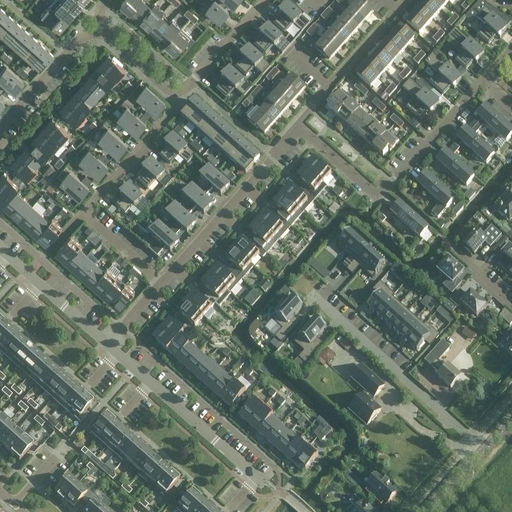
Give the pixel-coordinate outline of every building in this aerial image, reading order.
[(65,20),(73,12),(74,11),(61,0),(54,0),(49,6),(65,20)] [(61,0),(74,11),(82,2),(79,0),(61,0)] [(131,12),(141,0),(124,0),(122,3),(131,12)] [(140,20),(154,3),(150,0),(141,0),(131,12),(140,20)] [(224,7),(215,0),(203,0),(201,3),(207,8),(201,16),(210,24),(216,16),(222,21),(223,21),(221,20),(229,11),(224,7)] [(441,10),(429,0),(427,0),(421,7),(434,18),(441,10)] [(448,2),(445,0),(429,0),(441,10),(448,2)] [(506,28),(509,25),(510,23),(510,21),(510,20),(509,19),(488,6),(481,0),(480,0),(465,18),(470,23),(475,17),(486,27),(478,35),(488,44),(496,36),(500,39),(500,38),(499,37),(507,29),(506,28)] [(360,1),(353,9),(365,21),(371,14),(368,11),(369,9),(360,1)] [(149,28),(163,11),(154,3),(140,20),(149,28)] [(461,7),(465,11),(469,7),(465,3),(461,7)] [(292,25),(302,33),(309,24),(288,4),(280,13),(279,12),(282,16),(275,24),(285,33),(292,25)] [(57,29),(65,20),(49,6),(40,16),(50,25),(51,24),(57,29)] [(434,18),(421,7),(414,15),(427,27),(434,18)] [(184,14),(189,19),(193,14),(188,9),(184,14)] [(329,17),(333,13),(328,9),(324,13),(329,17)] [(358,29),(365,21),(353,9),(346,17),(358,29)] [(0,31),(11,18),(3,11),(0,15),(0,31)] [(158,36),(172,19),(163,11),(149,28),(158,36)] [(325,22),(329,17),(324,13),(320,18),(325,22)] [(198,19),(193,14),(189,19),(194,23),(198,19)] [(455,23),(459,18),(455,14),(451,19),(455,23)] [(427,27),(414,15),(407,24),(419,35),(427,27)] [(351,37),(358,29),(346,17),(338,25),(351,37)] [(0,35),(6,41),(19,26),(11,18),(0,31),(0,35)] [(167,44),(181,27),(172,19),(158,36),(167,44)] [(451,27),(455,23),(451,19),(447,23),(451,27)] [(318,29),(314,25),(310,29),(314,33),(318,29)] [(344,45),(351,37),(338,25),(331,33),(344,45)] [(14,48),(28,33),(19,26),(6,41),(14,48)] [(273,46),(282,54),(290,45),(268,26),(261,34),(260,33),(259,34),(263,37),(255,46),(265,55),(273,46)] [(192,37),(181,27),(167,44),(176,52),(182,46),(183,47),(192,37)] [(401,27),(393,36),(407,48),(414,39),(401,27)] [(310,38),(314,33),(310,29),(306,34),(310,38)] [(484,54),(456,29),(455,29),(447,38),(463,52),(456,61),(466,69),(473,61),(477,64),(478,63),(477,62),(484,54)] [(445,35),(440,31),(436,35),(441,39),(445,35)] [(22,55),(36,40),(28,33),(14,48),(22,55)] [(337,53),(344,45),(331,33),(324,41),(337,53)] [(437,44),(441,39),(436,35),(432,40),(437,44)] [(407,48),(393,36),(386,44),(400,56),(407,48)] [(30,62),(44,47),(36,40),(22,55),(30,62)] [(337,53),(324,41),(317,50),(326,58),(327,56),(331,59),(337,53)] [(400,56),(386,44),(379,52),(393,64),(400,56)] [(52,55),(44,47),(30,62),(39,70),(52,55)] [(249,48),(242,56),(241,55),(240,56),(244,59),(236,67),(246,76),(254,68),(263,76),(271,67),(249,48)] [(379,52),(372,60),(385,72),(393,64),(379,52)] [(426,56),(421,52),(417,57),(421,61),(426,56)] [(454,88),(461,80),(433,54),(425,63),(438,75),(430,83),(443,95),(451,86),(454,90),(455,89),(454,88)] [(101,64),(101,65),(118,80),(126,70),(109,55),(105,60),(108,63),(104,67),(101,64)] [(417,65),(421,61),(417,57),(413,61),(417,65)] [(385,72),(372,60),(365,68),(378,80),(385,72)] [(118,80),(101,65),(97,69),(100,72),(96,76),(93,73),(107,86),(110,89),(118,80)] [(23,82),(6,66),(0,72),(0,88),(3,91),(7,86),(14,91),(23,82)] [(275,68),(270,74),(275,78),(279,72),(275,68)] [(378,80),(365,68),(357,76),(371,88),(378,80)] [(411,72),(407,68),(403,73),(407,77),(411,72)] [(234,90),(244,98),(252,89),(230,69),(222,78),(221,77),(224,81),(217,89),(227,98),(234,90)] [(107,86),(93,73),(89,78),(92,81),(88,85),(85,82),(102,97),(110,89),(107,86)] [(403,81),(407,77),(403,73),(399,77),(403,81)] [(270,83),(275,78),(270,74),(265,79),(270,83)] [(289,74),(281,83),(297,98),(304,90),(300,87),(302,85),(289,74)] [(431,113),(439,105),(410,79),(402,88),(415,100),(407,108),(421,120),(428,112),(432,115),(432,114),(431,113)] [(102,97),(85,82),(81,87),(84,89),(80,94),(77,91),(94,106),(102,97)] [(133,91),(158,113),(159,112),(158,111),(165,102),(146,85),(145,87),(140,83),(133,91)] [(289,106),(296,99),(297,98),(281,83),(273,92),(289,106)] [(354,88),(359,93),(363,88),(358,83),(354,88)] [(397,88),(392,84),(388,89),(393,93),(397,88)] [(259,86),(254,92),(259,96),(263,90),(259,86)] [(368,93),(363,88),(359,93),(364,97),(368,93)] [(389,97),(393,93),(388,89),(384,93),(389,97)] [(338,116),(352,100),(342,90),(333,100),(334,102),(329,108),(338,116)] [(94,106),(77,91),(73,96),(76,98),(72,102),(86,115),(87,115),(84,112),(91,104),(94,107),(94,106)] [(254,101),(259,96),(254,92),(249,97),(254,101)] [(281,115),(288,107),(289,106),(273,92),(265,101),(281,115)] [(146,124),(129,108),(133,104),(127,98),(123,103),(118,108),(122,112),(119,116),(139,134),(139,133),(138,132),(146,124)] [(372,104),(377,109),(381,104),(376,99),(372,104)] [(78,125),(86,115),(72,102),(69,100),(65,105),(68,107),(64,112),(78,125)] [(358,112),(361,108),(352,100),(338,116),(347,124),(358,112)] [(189,124),(202,109),(194,101),(181,116),(189,124)] [(246,101),(242,106),(246,110),(251,104),(246,101)] [(273,125),(280,116),(281,115),(265,101),(256,110),(273,125)] [(386,109),(381,104),(377,109),(382,113),(386,109)] [(511,135),(511,130),(485,107),(479,113),(484,117),(482,120),(486,123),(486,124),(487,124),(491,127),(490,128),(491,128),(495,131),(495,132),(496,132),(499,135),(499,136),(500,136),(506,141),(511,135)] [(97,117),(101,120),(109,112),(105,108),(97,117)] [(147,119),(153,113),(147,108),(142,115),(147,119)] [(197,131),(210,116),(202,109),(189,124),(197,131)] [(264,134),(273,125),(256,110),(247,120),(257,129),(258,128),(264,134)] [(356,132),(367,119),(358,112),(347,124),(356,132)] [(390,120),(395,124),(399,120),(394,115),(390,120)] [(205,138),(218,123),(210,116),(197,131),(205,138)] [(376,127),(379,124),(370,116),(367,119),(356,132),(365,140),(376,127)] [(45,127),(44,128),(61,143),(70,134),(53,118),(48,123),(51,126),(48,130),(45,127)] [(404,125),(399,120),(395,124),(400,129),(404,125)] [(213,145),(226,130),(218,123),(205,138),(213,145)] [(120,155),(119,154),(127,145),(103,124),(99,130),(103,133),(100,137),(120,155)] [(178,135),(182,130),(178,127),(174,131),(178,135)] [(374,148),(385,135),(376,127),(365,140),(374,148)] [(61,143),(44,128),(40,132),(43,135),(40,139),(37,136),(36,137),(53,152),(61,143)] [(494,155),(465,129),(459,136),(464,140),(462,142),(466,146),(467,146),(471,150),(470,150),(471,150),(475,154),(476,154),(480,158),(479,158),(480,158),(486,164),(494,155)] [(186,134),(182,130),(178,135),(182,138),(186,134)] [(221,152),(235,137),(226,130),(213,145),(221,152)] [(399,141),(388,132),(385,135),(374,148),(383,156),(389,150),(390,151),(399,141)] [(173,136),(166,144),(165,143),(164,144),(168,147),(160,155),(170,164),(178,156),(187,164),(195,155),(173,136)] [(53,152),(36,137),(32,141),(35,144),(32,148),(29,145),(28,146),(42,158),(46,161),(53,152)] [(229,159),(243,144),(235,137),(221,152),(229,159)] [(454,153),(460,148),(455,142),(449,148),(454,153)] [(237,167),(251,152),(243,144),(229,159),(237,167)] [(64,153),(69,157),(76,149),(72,145),(64,153)] [(98,175),(101,177),(101,176),(100,175),(108,166),(84,145),(79,151),(84,155),(80,159),(98,175)] [(42,158),(28,146),(24,150),(27,153),(24,157),(21,154),(38,170),(38,169),(35,167),(42,158)] [(474,178),(445,151),(439,158),(444,162),(442,165),(446,168),(446,169),(447,169),(451,172),(450,172),(451,173),(455,176),(455,177),(456,177),(460,180),(459,180),(460,181),(460,180),(466,186),(474,178)] [(259,159),(251,152),(237,167),(246,174),(259,159)] [(38,170),(21,154),(16,159),(19,162),(15,167),(29,179),(38,170)] [(58,168),(64,162),(60,158),(54,165),(58,168)] [(306,168),(323,184),(331,174),(314,159),(310,164),(313,167),(309,171),(306,168)] [(165,189),(173,180),(151,161),(143,169),(142,168),(142,169),(145,172),(138,180),(148,189),(155,181),(165,189)] [(76,193),(82,198),(82,197),(81,196),(89,188),(65,167),(60,172),(65,176),(61,180),(76,193)] [(209,186),(201,194),(205,197),(212,188),(221,196),(230,186),(209,168),(200,177),(209,186)] [(323,184),(306,168),(302,173),(305,176),(301,180),(298,177),(297,178),(305,185),(302,189),(315,200),(327,187),(323,184)] [(4,173),(0,177),(0,185),(10,194),(18,185),(4,173)] [(454,200),(425,174),(417,183),(418,183),(422,187),(426,191),(427,191),(431,195),(435,199),(436,199),(440,202),(439,203),(440,203),(431,213),(438,218),(454,200)] [(10,194),(0,185),(0,202),(1,204),(10,194)] [(13,209),(23,198),(14,190),(18,185),(10,194),(1,204),(2,204),(7,208),(9,205),(13,209)] [(142,214),(150,205),(128,186),(121,194),(120,193),(119,194),(123,197),(115,206),(125,215),(133,206),(142,214)] [(205,197),(201,194),(192,186),(183,196),(192,204),(185,213),(188,216),(196,207),(204,215),(213,205),(205,197)] [(315,200),(302,189),(298,193),(290,186),(286,191),(289,194),(285,197),(282,195),(303,214),(315,200)] [(511,188),(496,205),(501,210),(499,212),(510,221),(511,218),(511,188)] [(303,214),(282,195),(278,200),(281,202),(277,206),(274,204),(281,211),(278,216),(291,227),(303,214)] [(22,217),(32,206),(23,198),(13,209),(10,212),(15,216),(18,213),(22,217)] [(428,229),(399,203),(391,212),(391,213),(395,216),(396,217),(400,220),(400,221),(404,224),(405,225),(409,228),(409,229),(409,228),(413,232),(413,233),(414,232),(419,237),(420,238),(428,229)] [(188,216),(185,213),(175,205),(166,215),(173,221),(165,230),(174,238),(182,229),(187,234),(196,224),(188,216)] [(31,225),(41,214),(32,206),(22,217),(19,220),(24,224),(27,221),(31,225)] [(291,227),(278,216),(274,220),(266,213),(262,218),(265,220),(261,224),(258,222),(279,241),(291,227)] [(40,233),(53,219),(52,218),(50,221),(41,214),(31,225),(28,228),(33,232),(36,229),(40,233)] [(47,244),(62,227),(53,219),(40,233),(37,236),(42,240),(45,237),(49,240),(46,243),(47,244)] [(279,241),(258,222),(254,227),(257,229),(253,233),(250,231),(257,238),(254,242),(263,250),(267,254),(279,241)] [(174,238),(165,230),(159,224),(150,234),(156,240),(148,249),(148,248),(148,249),(162,262),(163,261),(157,257),(165,248),(170,252),(179,243),(174,238)] [(475,230),(463,244),(474,254),(484,242),(490,248),(501,235),(491,226),(482,236),(475,230)] [(336,246),(349,258),(342,266),(347,270),(367,248),(349,232),(336,246)] [(68,258),(81,243),(71,235),(56,252),(61,257),(64,254),(68,257),(68,258)] [(506,237),(497,247),(500,249),(508,239),(506,237)] [(263,250),(254,242),(250,246),(242,239),(238,245),(241,247),(237,251),(234,249),(251,264),(259,255),(263,258),(267,254),(263,250)] [(77,266),(87,255),(78,247),(81,244),(81,243),(68,258),(68,257),(65,260),(70,265),(73,262),(76,265),(77,266)] [(511,254),(510,252),(511,249),(511,246),(509,243),(500,253),(505,257),(498,264),(511,276),(511,254)] [(385,264),(367,248),(347,270),(352,275),(359,267),(372,278),(385,264)] [(251,264),(234,249),(230,254),(233,256),(229,260),(226,257),(226,258),(233,265),(230,269),(239,277),(242,280),(254,267),(251,264)] [(86,273),(96,262),(87,255),(77,266),(76,265),(74,268),(79,273),(82,270),(85,273),(86,273)] [(463,272),(448,259),(444,264),(442,262),(437,268),(439,270),(438,271),(448,280),(443,286),(452,294),(461,283),(457,279),(463,272)] [(95,281),(107,267),(104,270),(96,262),(86,273),(85,273),(83,276),(88,281),(90,278),(94,281),(95,281)] [(400,279),(405,273),(395,265),(390,270),(400,279)] [(239,277),(230,269),(226,273),(218,266),(214,271),(217,274),(213,278),(210,275),(210,276),(230,293),(242,280),(239,277)] [(104,290),(116,275),(107,267),(95,281),(94,281),(92,284),(97,289),(100,285),(103,289),(104,290)] [(113,297),(125,283),(122,286),(114,279),(117,276),(116,275),(104,290),(103,289),(101,292),(106,297),(108,294),(112,297),(113,297)] [(230,293),(210,276),(206,280),(209,283),(205,287),(202,284),(202,285),(209,292),(206,296),(215,304),(218,307),(230,294),(230,293)] [(267,281),(261,287),(264,291),(271,284),(267,281)] [(370,293),(375,298),(367,307),(375,315),(394,294),(380,282),(370,293)] [(119,309),(135,292),(125,283),(113,297),(112,297),(110,300),(115,305),(117,302),(121,305),(119,308),(119,309)] [(252,306),(261,296),(253,290),(244,300),(252,306)] [(486,307),(470,293),(466,297),(459,291),(451,301),(458,307),(462,303),(477,317),(486,307)] [(211,308),(215,304),(206,296),(202,300),(194,293),(190,298),(193,301),(189,305),(186,302),(186,303),(203,318),(204,317),(208,321),(215,313),(211,309),(211,308)] [(354,293),(350,298),(357,305),(362,300),(354,293)] [(383,322),(400,304),(392,297),(394,295),(394,294),(375,315),(383,322)] [(275,338),(282,344),(300,324),(293,318),(303,308),(292,298),(272,320),(282,330),(275,338)] [(203,318),(186,303),(182,307),(185,310),(181,314),(178,311),(178,312),(195,327),(203,318)] [(392,329),(408,311),(400,304),(383,322),(392,329)] [(448,324),(454,319),(442,306),(436,311),(448,324)] [(400,336),(416,318),(408,311),(392,329),(400,336)] [(511,317),(505,311),(500,317),(510,325),(511,322),(511,317)] [(424,326),(416,318),(400,336),(408,343),(424,326)] [(306,365),(324,345),(317,339),(326,328),(315,319),(294,343),(304,352),(298,358),(306,365)] [(170,321),(161,330),(175,342),(180,338),(184,333),(170,321)] [(0,343),(12,331),(4,324),(0,327),(0,343)] [(432,333),(424,326),(408,343),(417,352),(425,343),(430,347),(440,336),(434,331),(432,333)] [(466,326),(462,331),(472,339),(476,334),(466,326)] [(511,328),(506,335),(511,339),(503,348),(511,356),(511,328)] [(175,342),(161,330),(153,339),(167,352),(175,342)] [(0,352),(4,356),(20,338),(12,331),(0,343),(0,352)] [(12,363),(28,345),(20,338),(4,356),(12,363)] [(172,356),(175,353),(179,356),(179,357),(189,346),(180,338),(175,342),(167,352),(172,356)] [(461,378),(448,366),(446,368),(438,361),(450,348),(442,341),(424,361),(425,362),(425,361),(440,375),(438,377),(451,389),(461,378)] [(20,370),(36,352),(31,348),(32,347),(29,344),(28,345),(12,363),(20,370)] [(188,365),(198,354),(189,346),(179,357),(179,356),(176,359),(181,364),(184,361),(188,364),(188,365)] [(328,364),(336,355),(328,346),(319,355),(328,364)] [(28,377),(44,360),(36,352),(20,370),(28,377)] [(197,373),(209,359),(209,358),(206,361),(198,354),(188,365),(188,364),(185,367),(190,372),(193,369),(197,372),(197,373)] [(36,385),(52,367),(47,363),(48,362),(45,359),(44,360),(28,377),(36,385)] [(206,381),(218,367),(209,359),(197,373),(197,372),(194,375),(199,380),(202,377),(206,380),(206,381)] [(44,392),(60,374),(52,367),(36,385),(44,392)] [(215,389),(227,375),(218,367),(206,381),(206,380),(203,383),(208,388),(211,385),(215,388),(215,389)] [(367,391),(363,395),(363,394),(349,409),(367,425),(381,411),(368,399),(371,395),(374,398),(384,387),(362,367),(352,378),(367,391)] [(52,399),(68,381),(69,380),(66,377),(65,378),(60,374),(44,392),(52,399)] [(224,397),(236,383),(236,382),(233,385),(225,378),(228,375),(227,375),(215,389),(215,388),(212,391),(217,396),(220,393),(223,396),(224,397)] [(60,406),(76,388),(68,381),(52,399),(60,406)] [(246,391),(236,383),(224,397),(223,396),(221,399),(226,404),(228,401),(232,404),(230,407),(231,408),(246,391)] [(60,406),(68,413),(85,395),(84,395),(81,392),(76,388),(60,406)] [(69,414),(80,424),(89,414),(85,411),(93,403),(85,395),(68,413),(69,414)] [(252,422),(264,407),(255,399),(239,416),(245,421),(247,418),(251,421),(252,422)] [(261,430),(273,415),(272,415),(270,418),(262,411),(265,408),(264,407),(252,422),(251,421),(249,424),(253,429),(256,426),(260,429),(261,430)] [(0,433),(11,421),(3,414),(0,417),(0,433)] [(114,422),(115,423),(115,422),(106,414),(90,432),(98,440),(114,422)] [(303,418),(299,414),(294,418),(299,422),(303,418)] [(270,437),(282,423),(273,415),(261,430),(260,429),(257,432),(262,437),(265,434),(269,437),(270,437)] [(0,443),(3,446),(19,428),(18,428),(16,431),(9,424),(11,421),(0,433),(0,443)] [(106,447),(122,429),(115,423),(114,422),(98,440),(106,447)] [(279,445),(291,431),(290,431),(288,434),(280,427),(282,424),(282,423),(270,437),(269,437),(266,440),(271,444),(274,441),(278,445),(279,445)] [(10,454),(27,436),(19,428),(3,446),(10,453),(10,454)] [(114,454),(130,436),(126,432),(127,431),(123,429),(123,430),(122,429),(106,447),(114,454)] [(288,453),(300,439),(291,431),(279,445),(278,445),(275,448),(280,452),(283,450),(287,453),(288,453)] [(27,436),(10,454),(19,461),(35,443),(27,436)] [(125,459),(138,444),(130,436),(114,454),(119,459),(122,456),(125,459)] [(306,450),(309,447),(308,447),(305,450),(298,443),(300,440),(300,439),(288,453),(287,453),(284,456),(289,460),(292,458),(296,461),(297,461),(306,450)] [(133,466),(146,451),(142,447),(143,446),(140,443),(139,444),(138,444),(125,459),(133,466)] [(318,456),(309,447),(306,450),(297,461),(296,461),(293,464),(298,468),(301,465),(305,469),(302,472),(303,473),(318,456)] [(141,473),(154,458),(146,451),(133,466),(141,473)] [(147,483),(162,465),(163,464),(160,461),(159,462),(154,458),(141,473),(138,476),(147,483)] [(104,464),(112,472),(115,468),(108,461),(104,464)] [(171,472),(170,472),(162,465),(147,483),(155,490),(171,472)] [(179,479),(171,472),(170,472),(171,472),(155,490),(163,498),(179,479)] [(64,500),(79,483),(77,485),(68,477),(54,492),(58,495),(56,497),(62,503),(64,501),(64,500)] [(388,505),(397,495),(388,487),(390,485),(386,482),(385,484),(377,477),(368,486),(369,488),(365,492),(381,506),(385,502),(388,505)] [(85,504),(93,495),(79,483),(64,500),(64,501),(68,505),(67,506),(72,511),(74,508),(73,508),(81,500),(85,504)] [(179,511),(187,511),(200,498),(192,491),(176,509),(179,511)] [(101,511),(106,507),(93,495),(85,504),(89,507),(84,511),(101,511)] [(202,511),(208,506),(200,499),(201,498),(200,498),(187,511),(202,511)] [(372,511),(361,502),(355,508),(354,507),(352,507),(351,508),(349,511),(348,511),(372,511)]
